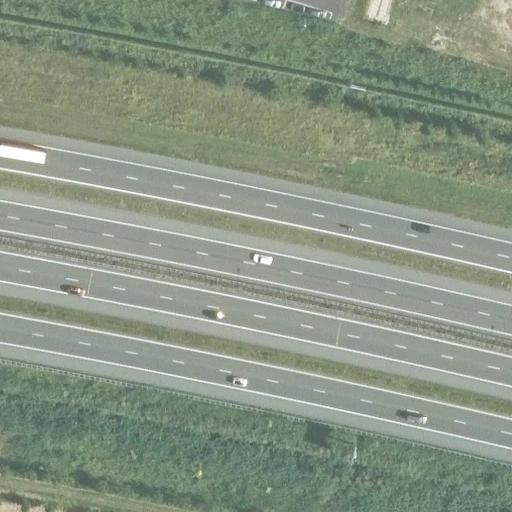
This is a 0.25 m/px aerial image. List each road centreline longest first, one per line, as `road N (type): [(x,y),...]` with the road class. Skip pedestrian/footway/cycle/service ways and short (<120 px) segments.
road 1 (motorway): [(0,267),(511,372)]
road 2 (motorway): [(0,330),(511,435)]
road 3 (motorway): [(511,325),(0,221)]
road 4 (motorway): [(511,262),(0,159)]
